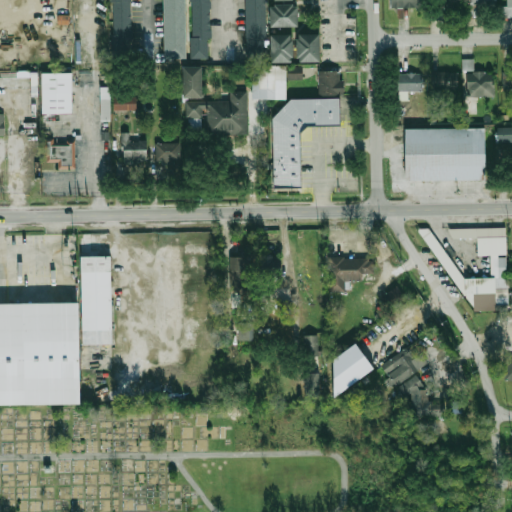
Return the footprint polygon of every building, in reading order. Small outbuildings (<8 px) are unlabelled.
[(131,0),(112,0),(113,39),(132,39),(131,0)] [(165,0),(166,67),(187,67),(186,0),(165,0)] [(209,0),(190,0),(190,68),(209,68),(209,0)] [(245,0),(247,69),(266,69),(265,0),(245,0)] [(389,0),(390,8),(423,7),(423,0),(389,0)] [(434,0),(434,17),(444,17),(444,6),(461,6),(461,0),(434,0)] [(496,0),(470,0),(470,8),(496,8),(496,0)] [(511,0),(506,0),(507,6),(502,6),(502,17),(511,17),(511,0)] [(301,32),(301,9),(274,9),(274,32),(301,32)] [(274,67),(296,67),(296,39),(274,39),(274,67)] [(321,39),(300,39),(300,67),(321,67),(321,39)] [(474,60),(465,60),(465,90),(493,90),(493,72),(474,72),(474,60)] [(303,66),(287,67),(287,80),(303,79),(303,66)] [(502,88),(511,87),(511,71),(502,71),(502,88)] [(253,105),(253,84),(261,84),(261,72),(287,72),(287,105),(253,105)] [(457,91),(457,72),(434,72),(434,91),(457,91)] [(184,73),(204,73),(204,104),(184,105),(184,73)] [(397,92),(424,92),(424,73),(397,73),(397,92)] [(320,76),(341,75),(341,85),(345,85),(345,100),(320,100),(320,76)] [(44,79),(74,79),(74,119),(44,119),(44,79)] [(102,94),(112,94),(112,127),(102,127),(102,94)] [(136,110),(136,96),(114,96),(113,109),(136,110)] [(250,140),(210,140),(210,114),(204,115),(204,136),(188,136),(188,107),(232,106),(232,97),(250,97),(250,140)] [(116,116),(116,103),(138,102),(138,116),(116,116)] [(275,123),(293,104),(341,104),(342,131),(309,131),(302,138),(303,193),(276,193),(275,123)] [(407,177),(406,127),(487,125),(488,176),(407,177)] [(511,141),(496,141),(496,127),(511,126),(511,141)] [(149,147),(149,167),(126,168),(126,153),(123,153),(123,139),(131,139),(131,147),(149,147)] [(69,149),(69,146),(77,146),(77,175),(60,175),(60,168),(49,168),(48,163),(46,163),(46,144),(55,144),(55,149),(69,149)] [(158,149),(182,149),(182,166),(158,166),(158,149)] [(475,305),(420,229),(428,223),(467,275),(492,275),(491,252),(480,252),(479,235),(456,236),(450,226),(507,224),(509,307),(476,308),(475,305)] [(230,256),(230,293),(250,293),(250,280),(279,280),(279,256),(230,256)] [(344,292),(344,281),(365,281),(365,257),(328,257),(328,292),(344,292)] [(82,264),(111,263),(113,351),(84,351),(82,264)] [(388,309),(405,299),(397,286),(380,296),(388,309)] [(0,310),(79,309),(81,412),(0,413),(0,310)] [(253,340),(254,322),(238,321),(238,340),(253,340)] [(318,354),(317,335),(301,336),(302,355),(318,354)] [(333,361),(355,345),(374,369),(335,398),(333,361)] [(419,369),(404,348),(379,367),(393,387),(419,369)] [(320,386),(320,373),(306,373),(306,386),(320,386)] [(401,381),(403,398),(411,397),(413,416),(444,413),(443,402),(428,403),(427,389),(420,389),(419,379),(401,381)]
